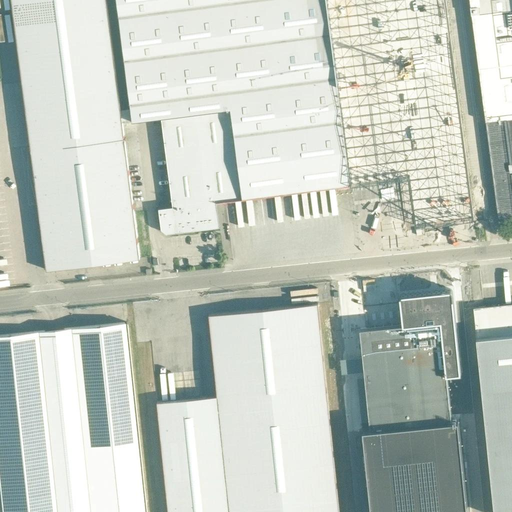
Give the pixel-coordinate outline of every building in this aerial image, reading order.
[(121,110),(107,0),(12,0),(47,270),(140,258),(123,121),(133,120),(131,109),(121,110)] [(217,201),(350,184),(326,0),(117,0),(131,109),(133,120),(162,116),(174,206),(159,208),(162,229),(167,233),(220,226),(217,201)] [(326,0),(350,184),(409,177),(415,226),(454,221),(474,219),(445,0),(326,0)] [(511,0),(470,0),(472,14),(498,219),(511,216),(511,0)] [(366,327),(360,328),(365,377),(371,428),(363,429),(371,511),(468,511),(459,419),(452,420),(447,373),(454,373),(461,372),(453,291),(453,290),(452,290),(452,289),(451,289),(427,291),(402,294),(401,294),(401,295),(400,295),(400,296),(403,323),(401,324),(400,324),(366,327)] [(339,511),(318,303),(209,314),(217,395),(157,401),(158,411),(168,511),(339,511)] [(511,511),(511,303),(474,307),(494,511),(511,511)] [(143,511),(124,322),(0,334),(0,488),(2,511),(143,511)]
